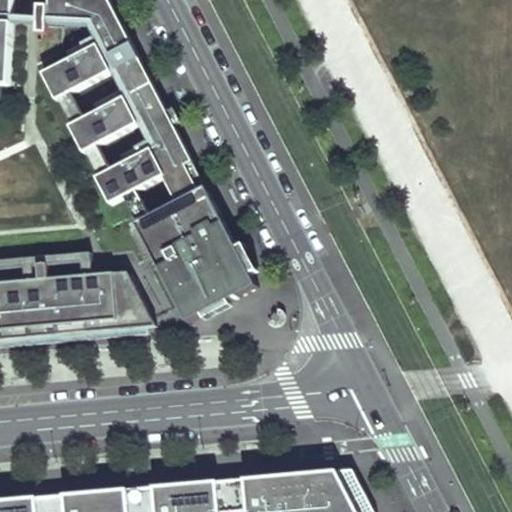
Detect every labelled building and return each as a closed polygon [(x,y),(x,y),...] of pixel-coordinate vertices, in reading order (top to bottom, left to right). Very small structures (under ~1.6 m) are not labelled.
[(0,0),(0,16),(14,18),(14,0),(0,0)] [(180,306),(190,325),(260,288),(208,189),(202,193),(188,168),(195,164),(110,0),(51,0),(51,8),(41,8),(41,19),(95,23),(161,148),(155,151),(114,172),(102,178),(99,180),(113,207),(128,199),(140,193),(166,179),(179,205),(153,218),(141,225),(138,226),(180,306)] [(14,18),(0,16),(0,23),(13,24),(14,18)] [(142,127),(155,151),(161,148),(95,23),(41,19),(40,26),(50,26),(50,27),(64,28),(91,29),(101,48),(115,74),(128,100),(142,127)] [(0,85),(10,86),(13,24),(0,23),(0,85)] [(39,40),(38,65),(63,52),(64,28),(50,27),(50,26),(40,26),(40,35),(43,35),(42,40),(39,40)] [(46,76),(60,103),(63,101),(75,95),(115,74),(101,48),(46,76)] [(76,127),(88,121),(75,95),(63,101),(76,127)] [(76,127),(73,128),(87,155),(90,154),(102,147),(142,127),(128,100),(88,121),(76,127)] [(102,178),(114,172),(102,147),(90,154),(102,178)] [(141,225),(153,218),(140,193),(128,199),(141,225)] [(0,263),(0,285),(28,283),(27,268),(41,267),(42,272),(51,271),(52,281),(86,278),(86,275),(95,275),(93,255),(0,263)] [(0,342),(158,328),(154,320),(131,274),(119,275),(95,278),(95,275),(86,275),(86,278),(52,281),(51,271),(42,272),(41,267),(27,268),(28,283),(0,285),(0,342)] [(375,511),(355,471),(337,473),(247,481),(219,483),(157,489),(131,491),(65,497),(36,499),(0,502),(0,511),(375,511)]
